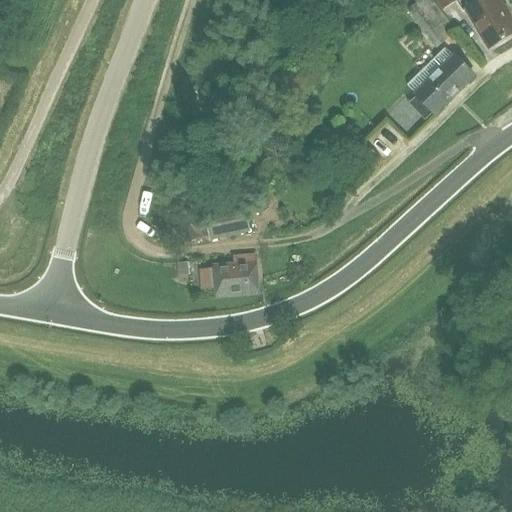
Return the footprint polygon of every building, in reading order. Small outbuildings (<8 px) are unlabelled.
[(418,0),(405,10),(435,48),(455,33),(429,0),(418,0)] [(455,0),(437,0),(443,10),(457,1),(455,0)] [(511,25),(496,0),(481,0),(465,10),(489,49),(511,35),(511,25)] [(453,59),(414,97),(432,116),(471,78),(453,59)] [(387,111),(401,126),(416,111),(401,97),(387,111)] [(384,124),(375,130),(388,147),(397,141),(384,124)] [(245,210),(205,218),(205,216),(184,221),(187,241),(209,236),(210,238),(249,229),(245,210)] [(232,257),(232,267),(199,270),(201,290),(215,289),(216,299),(258,296),(255,255),(232,257)]
